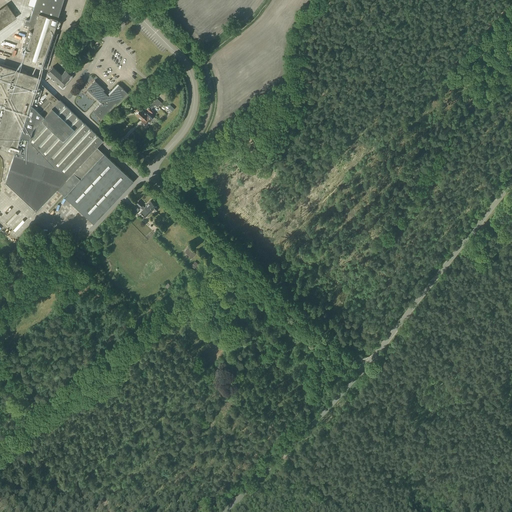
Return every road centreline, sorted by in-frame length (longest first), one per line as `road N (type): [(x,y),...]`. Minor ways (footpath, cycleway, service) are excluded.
road 1 (unclassified): [(225,511),(362,370),(511,182)]
road 2 (track): [(255,263),(489,15)]
road 3 (track): [(0,449),(135,336)]
road 4 (track): [(135,336),(236,255)]
